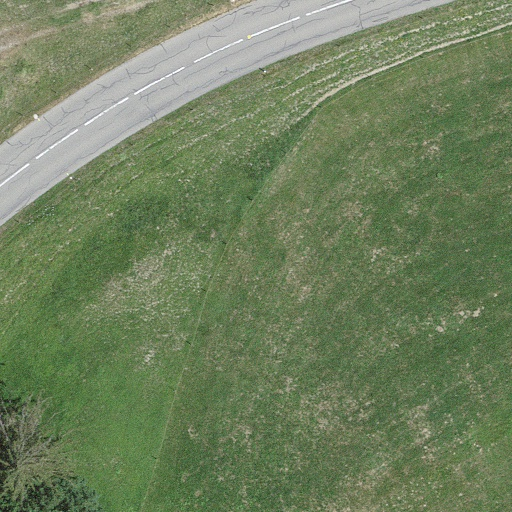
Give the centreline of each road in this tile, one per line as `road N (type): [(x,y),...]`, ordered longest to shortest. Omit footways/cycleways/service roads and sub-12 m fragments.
road 1 (tertiary): [(0,188),(181,68),(350,0)]
road 2 (track): [(0,63),(166,0)]
